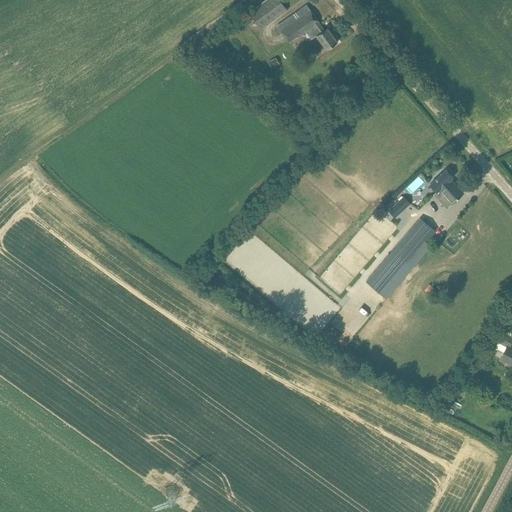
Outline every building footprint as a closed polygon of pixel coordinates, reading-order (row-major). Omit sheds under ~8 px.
[(261,28),(287,10),(280,0),(266,0),(249,12),(261,28)] [(307,5),(277,26),(289,43),(314,25),(320,33),(317,35),(327,50),(338,42),(327,27),(324,30),(319,23),(320,23),(307,5)] [(229,25),(215,36),(220,43),(235,32),(229,25)] [(447,208),(456,199),(463,193),(451,179),(453,177),(446,170),(430,184),(437,192),(434,194),(447,208)] [(395,218),(410,203),(404,196),(389,210),(395,218)] [(426,241),(435,231),(420,218),(366,281),(386,298),(431,246),(426,241)] [(435,289),(429,284),(424,290),(430,295),(435,289)] [(511,347),(510,346),(511,342),(511,336),(500,331),(494,344),(505,349),(500,357),(511,363),(511,347)]
